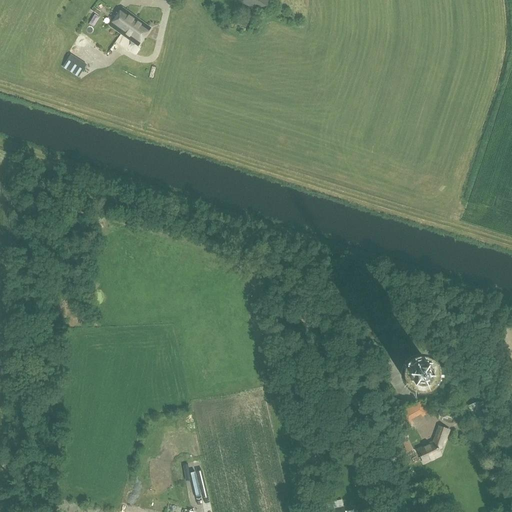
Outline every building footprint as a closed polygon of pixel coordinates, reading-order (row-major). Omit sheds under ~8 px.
[(238,0),(264,15),(272,0),(238,0)] [(110,26),(121,34),(126,26),(130,29),(134,25),(136,27),(141,21),(123,8),(110,26)] [(251,16),(242,12),(237,24),(246,29),(251,16)] [(126,26),(121,34),(138,46),(151,28),(141,21),(136,27),(134,25),(130,29),(126,26)] [(78,76),(80,74),(86,64),(72,55),(65,65),(63,68),(78,76)] [(351,334),(358,354),(366,351),(365,348),(368,346),(369,350),(378,347),(371,327),(351,334)] [(411,384),(412,384),(414,385),(416,385),(418,385),(421,384),(423,383),(425,382),(427,380),(428,378),(429,375),(430,373),(430,371),(430,368),(429,366),(428,363),(427,361),(425,360),(423,358),(421,357),(420,357),(418,356),(416,356),(414,356),(411,357),(409,358),(407,360),(405,361),(404,363),(403,366),(402,368),(402,371),(402,373),(403,375),(404,378),(405,380),(407,382),(409,383),(411,384)] [(477,398),(467,403),(474,418),(485,412),(477,398)] [(444,441),(448,429),(438,426),(433,441),(433,442),(417,450),(424,463),(441,454),(438,448),(441,447),(443,441),(444,441)] [(306,466),(319,465),(316,446),(306,448),(307,452),(304,453),(306,466)] [(323,504),(325,511),(345,511),(342,499),(323,504)]
